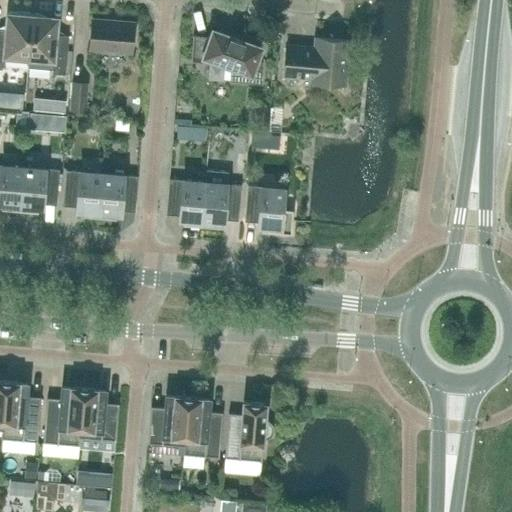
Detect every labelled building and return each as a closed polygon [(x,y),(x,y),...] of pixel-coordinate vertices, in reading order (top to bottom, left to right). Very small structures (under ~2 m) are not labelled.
[(28,57),(32,13),(30,13),(28,13),(23,14),(19,15),(17,16),(17,15),(8,15),(7,28),(4,30),(0,29),(0,68),(2,69),(2,67),(6,55),(28,57)] [(28,57),(28,67),(53,69),(54,72),(53,72),(53,73),(65,74),(68,35),(67,35),(57,34),(55,32),(55,28),(56,19),(47,18),(45,17),(43,16),(41,15),(39,14),(37,14),(34,14),(34,13),(32,13),(28,57)] [(131,52),(134,22),(92,18),(89,49),(131,52)] [(260,47),(231,37),(219,33),(217,38),(214,38),(214,37),(193,35),(191,60),(212,62),(212,59),(230,65),(229,81),(260,83),(262,61),(256,61),(260,47)] [(344,84),(348,40),(316,37),(315,50),(310,50),(310,47),(286,45),(284,75),(312,77),(312,82),(344,84)] [(85,112),(87,83),(73,82),(70,110),(85,112)] [(107,128),(140,131),(140,123),(107,120),(107,128)] [(137,173),(138,161),(130,160),(129,172),(137,173)] [(19,211),(23,166),(0,163),(0,203),(2,203),(2,208),(1,208),(1,209),(19,211)] [(56,205),(59,169),(23,166),(19,211),(38,212),(38,211),(37,211),(38,206),(42,207),(42,203),(56,205)] [(227,183),(228,171),(206,169),(205,181),(201,226),(219,228),(219,227),(219,226),(219,222),(224,222),(224,219),(238,220),(241,185),(227,183)] [(98,217),(102,173),(66,170),(63,205),(76,206),(76,210),(81,210),(80,215),(80,216),(98,217)] [(135,211),(138,176),(102,173),(98,217),(116,219),(116,218),(116,213),(121,213),(121,210),(135,211)] [(201,226),(205,181),(169,178),(166,214),(180,215),(179,218),(184,219),(183,223),(183,225),(201,226)] [(291,234),(293,210),(282,209),(284,188),(247,185),(244,221),(258,222),(258,225),(262,225),(262,230),(261,230),(261,231),(291,234)] [(7,382),(7,381),(6,380),(2,430),(1,438),(13,439),(13,440),(14,440),(14,439),(22,440),(22,441),(23,441),(23,440),(37,442),(41,397),(27,395),(28,382),(27,382),(27,383),(19,383),(19,381),(18,381),(18,383),(7,382)] [(70,387),(63,387),(63,385),(61,385),(60,398),(46,397),(42,452),(78,455),(79,437),(83,387),(82,388),(72,387),(72,386),(71,386),(70,387)] [(84,388),(84,387),(83,387),(79,437),(91,438),(92,439),(92,438),(100,438),(100,439),(101,439),(115,440),(118,403),(105,402),(106,389),(104,389),(104,390),(96,390),(97,388),(95,388),(95,389),(84,388)] [(167,395),(167,394),(165,394),(164,407),(151,406),(148,443),(161,444),(163,444),(170,444),(170,445),(172,445),(183,446),(188,396),(187,396),(186,397),(176,396),(176,395),(175,394),(174,396),(167,395)] [(188,397),(189,396),(188,396),(183,446),(183,454),(194,455),(196,455),(204,455),(203,456),(205,456),(218,457),(222,412),(209,411),(210,398),(208,397),(208,399),(200,398),(201,397),(199,397),(199,398),(188,397)] [(228,413),(225,457),(238,459),(240,459),(260,460),(260,461),(261,461),(263,439),(264,439),(265,439),(266,439),(267,439),(268,438),(269,438),(269,437),(270,437),(271,436),(272,435),(272,434),(273,434),(273,433),(273,432),(273,431),(274,430),(274,429),(274,428),(273,427),(273,426),(273,425),(272,424),(272,423),(271,423),(271,422),(270,422),(270,421),(269,421),(268,420),(267,420),(266,419),(265,419),(265,409),(266,402),(265,402),(265,403),(244,401),(245,400),(243,400),(242,414),(228,413)] [(103,511),(105,491),(94,490),(92,509),(103,511)] [(234,511),(235,501),(224,500),(222,511),(234,511)]
